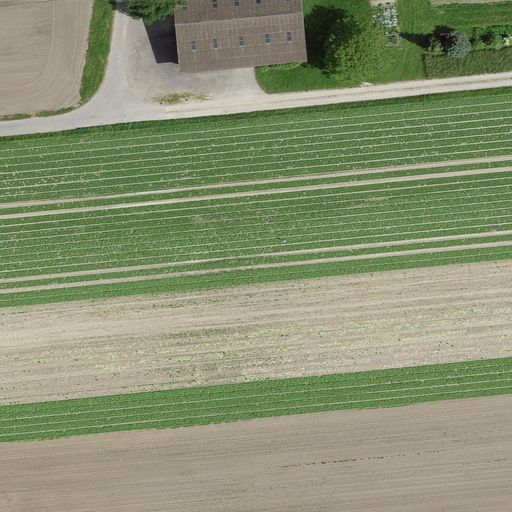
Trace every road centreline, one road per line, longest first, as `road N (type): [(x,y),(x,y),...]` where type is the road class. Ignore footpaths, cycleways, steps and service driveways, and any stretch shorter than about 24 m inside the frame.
road 1 (track): [(105,116),(511,78)]
road 2 (residential): [(0,127),(105,116),(114,60)]
